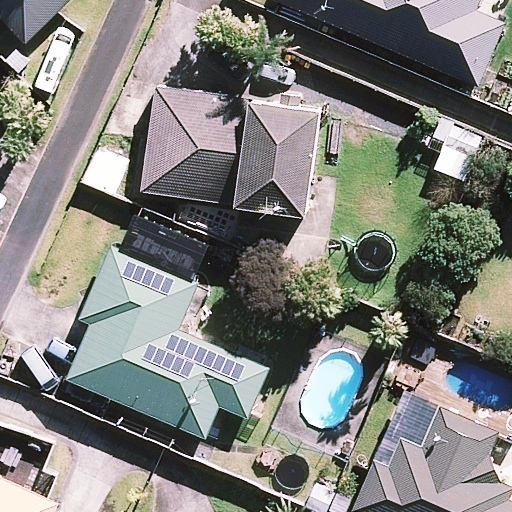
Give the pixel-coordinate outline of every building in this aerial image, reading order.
[(0,0),(0,16),(27,45),(73,0),(0,0)] [(276,0),(481,87),(508,23),(477,9),(481,0),(276,0)] [(321,110),(159,86),(143,189),(306,214),(321,110)] [(199,280),(112,244),(80,320),(92,325),(69,380),(207,438),(220,407),(249,419),(271,367),(178,328),(199,280)] [(374,460),(352,510),(356,511),(511,511),(511,498),(509,497),(511,491),(511,485),(502,481),(490,455),(500,431),(442,406),(424,447),(403,438),(391,467),(374,460)] [(53,511),(58,502),(0,474),(0,511),(53,511)]
